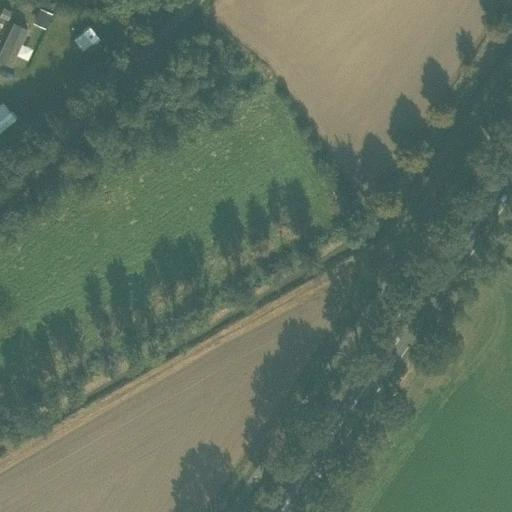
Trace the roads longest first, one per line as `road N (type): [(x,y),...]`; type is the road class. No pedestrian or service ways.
road 1 (primary): [(280,511),(511,173)]
road 2 (unclassified): [(0,201),(203,0)]
